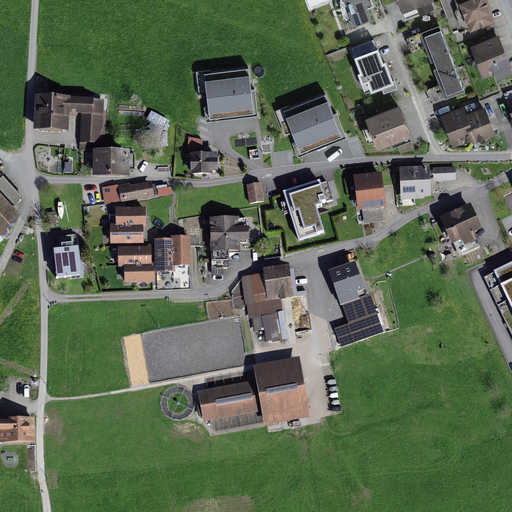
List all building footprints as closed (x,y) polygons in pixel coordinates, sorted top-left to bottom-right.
[(340,0),(340,2),(341,9),(345,15),(350,19),(352,19),(354,24),(372,17),(368,7),(374,5),(372,0),(340,0)] [(399,0),(403,10),(417,5),(420,12),(435,7),(431,0),(399,0)] [(459,0),(470,28),(495,19),(487,0),(459,0)] [(434,68),(445,98),(465,90),(440,24),(420,31),(431,60),(435,59),(438,66),(434,68)] [(418,49),(425,47),(421,34),(413,37),(418,49)] [(511,68),(499,34),(470,44),(483,77),(495,73),(497,78),(511,72),(511,68)] [(355,53),(354,53),(360,69),(358,70),(366,91),(381,86),(384,93),(398,87),(386,58),(384,59),(378,44),(377,45),(374,38),(353,46),(355,53)] [(210,68),(197,70),(200,97),(207,95),(209,107),(204,107),(206,121),(258,114),(255,88),(251,89),(248,66),(211,70),(210,68)] [(326,93),(289,106),(288,105),(274,110),(284,135),(293,131),(297,141),(293,142),(298,156),(346,137),(337,111),(333,113),(326,93)] [(81,143),(103,144),(104,100),(40,94),(39,131),(69,132),(70,116),(78,117),(77,113),(82,114),(81,143)] [(400,102),(366,115),(377,146),(391,141),(393,145),(412,139),(410,134),(412,133),(400,102)] [(463,104),(440,113),(453,146),(471,138),(473,141),(496,133),(485,104),(466,111),(463,104)] [(151,113),(146,123),(165,131),(169,121),(151,113)] [(187,152),(202,152),(203,140),(188,137),(187,152)] [(412,142),(397,147),(400,154),(414,148),(412,142)] [(93,176),(130,176),(130,149),(103,149),(93,149),(93,151),(93,176)] [(190,152),(191,175),(213,175),(213,171),(218,171),(218,152),(190,152)] [(400,168),(401,200),(424,199),(424,197),(432,196),(430,166),(400,168)] [(456,167),(433,168),(434,182),(456,181),(456,167)] [(354,176),(358,211),(362,211),(364,224),(383,222),(381,208),(387,207),(382,172),(354,176)] [(0,176),(0,189),(13,203),(22,195),(3,174),(0,176)] [(320,180),(283,191),(299,241),(325,232),(317,207),(322,205),(322,203),(333,200),(327,182),(321,183),(320,180)] [(118,185),(121,202),(154,196),(152,185),(152,182),(131,185),(130,183),(118,185)] [(247,185),(249,204),(264,202),(261,183),(247,185)] [(105,205),(121,202),(118,185),(102,188),(105,205)] [(171,187),(157,190),(159,196),(172,195),(171,187)] [(0,230),(20,211),(13,203),(0,189),(0,230)] [(471,204),(439,217),(452,244),(453,244),(459,256),(480,247),(475,232),(482,229),(471,204)] [(146,207),(116,208),(116,224),(116,226),(143,225),(144,228),(146,228),(146,207)] [(238,217),(227,217),(209,218),(211,275),(224,275),(223,268),(229,268),(229,253),(241,253),(241,243),(247,243),(247,240),(249,240),(249,226),(248,226),(248,219),(238,219),(238,217)] [(110,224),(110,243),(144,244),(144,228),(143,225),(116,226),(116,224),(110,224)] [(58,249),(53,249),(57,278),(70,277),(70,280),(84,278),(82,261),(80,261),(79,246),(77,246),(75,235),(56,237),(58,249)] [(191,266),(191,236),(171,236),(171,239),(173,239),(173,266),(175,266),(191,266)] [(171,239),(155,239),(155,273),(175,272),(175,266),(173,266),(173,239),(171,239)] [(151,246),(118,247),(118,267),(124,267),(124,265),(152,265),(152,263),(151,246)] [(355,262),(328,271),(341,306),(343,305),(367,297),(355,262)] [(511,262),(484,276),(511,335),(511,262)] [(124,267),(124,284),(155,283),(154,263),(152,263),(152,265),(124,265),(124,267)] [(263,273),(268,301),(280,299),(293,298),(289,265),(263,269),(263,273)] [(280,299),(268,301),(263,273),(243,277),(242,279),(245,305),(246,305),(248,319),(264,316),(268,344),(279,342),(275,312),(282,311),(280,299)] [(384,333),(370,295),(367,297),(343,305),(349,324),(335,329),(341,348),(384,333)] [(208,320),(232,319),(232,302),(208,303),(208,320)] [(300,357),(253,366),(256,380),(262,412),(265,426),(311,417),(300,357)] [(256,380),(197,392),(203,422),(262,412),(256,380)] [(0,443),(35,442),(35,417),(0,417),(0,443)]
